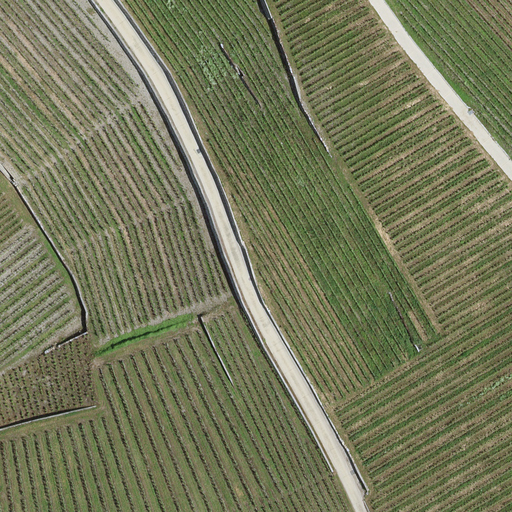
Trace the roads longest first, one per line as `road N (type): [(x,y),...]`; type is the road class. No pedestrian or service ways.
road 1 (track): [(102,0),(183,119),(251,295),(365,511)]
road 2 (track): [(370,0),(511,172)]
